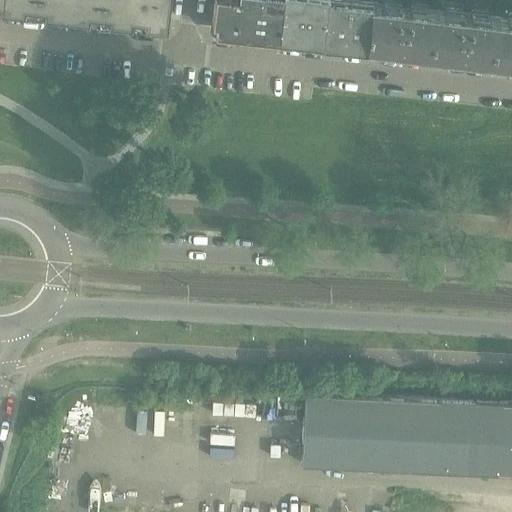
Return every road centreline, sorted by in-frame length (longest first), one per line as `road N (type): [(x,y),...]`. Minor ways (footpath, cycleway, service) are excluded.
road 1 (unknown): [(511,484),(78,447),(71,511)]
road 2 (secondary): [(43,311),(511,333)]
road 3 (secondary): [(511,278),(84,248),(53,238)]
road 4 (unclassified): [(185,54),(511,91)]
road 5 (residential): [(0,34),(185,54)]
